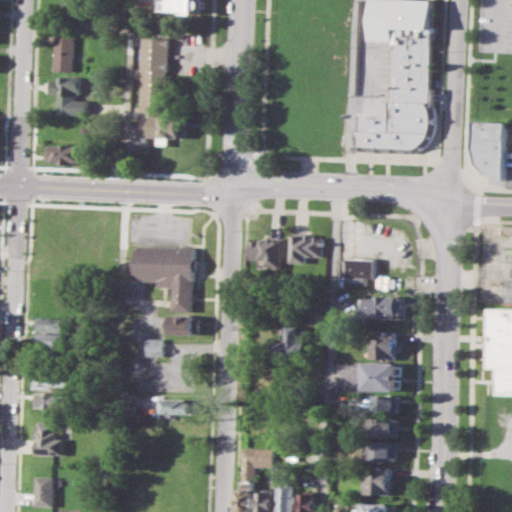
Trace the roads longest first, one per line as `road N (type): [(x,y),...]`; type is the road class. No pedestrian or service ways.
road 1 (residential): [(7,511),(19,185)]
road 2 (residential): [(236,189),(223,511)]
road 3 (secondary): [(453,202),(440,511)]
road 4 (secondary): [(236,189),(271,183),(400,190),(453,202)]
road 5 (secondary): [(19,185),(236,189)]
road 6 (residential): [(460,0),(453,202)]
road 7 (secondary): [(242,0),(236,189)]
road 8 (residential): [(25,0),(19,185)]
